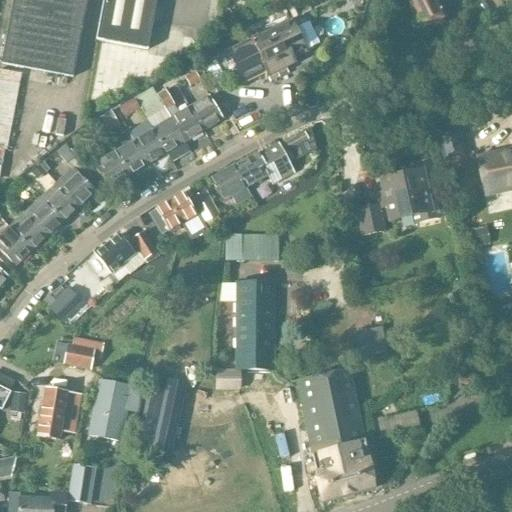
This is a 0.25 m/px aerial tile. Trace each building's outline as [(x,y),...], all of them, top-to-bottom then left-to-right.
[(10,0),(0,58),(0,63),(72,77),(86,0),(10,0)] [(102,0),(95,40),(147,50),(157,0),(102,0)] [(420,30),(442,20),(432,0),(411,0),(412,1),(408,3),(420,30)] [(289,60),(303,54),(287,22),(249,40),(255,55),(264,76),(291,63),(289,60)] [(6,151),(21,74),(0,70),(0,169),(0,170),(4,151),(6,151)] [(184,78),(189,87),(199,82),(194,73),(184,78)] [(133,100),(140,110),(146,121),(164,109),(156,96),(152,89),(133,100)] [(165,91),(156,96),(164,109),(165,111),(174,106),(165,91)] [(188,113),(198,131),(217,120),(203,98),(185,109),(188,113)] [(124,119),(140,111),(133,100),(118,108),(124,119)] [(166,120),(180,143),(198,131),(188,113),(185,109),(166,120)] [(99,125),(102,133),(117,127),(114,119),(99,125)] [(144,124),(161,153),(180,143),(166,120),(150,130),(146,123),(144,124)] [(126,137),(143,165),(161,153),(144,124),(128,133),(129,135),(126,137)] [(443,159),(464,153),(456,127),(435,133),(443,159)] [(303,131),(274,147),(280,159),(309,144),(303,131)] [(111,153),(124,176),(143,165),(126,137),(118,142),(120,147),(111,153)] [(53,156),(66,170),(70,167),(73,171),(79,166),(63,147),(53,156)] [(232,167),(249,199),(251,198),(245,187),(257,181),(259,185),(264,183),(261,179),(265,177),(269,185),(289,175),(280,159),(274,147),(255,157),(254,155),(232,167)] [(511,150),(475,159),(484,195),(511,188),(511,150)] [(106,187),(124,176),(111,153),(92,164),(106,187)] [(29,172),(30,173),(37,181),(45,173),(46,174),(46,173),(38,163),(29,172)] [(218,201),(229,196),(235,206),(249,199),(232,167),(207,180),(218,201)] [(54,184),(75,207),(90,192),(69,169),(54,184)] [(377,204),(354,210),(361,238),(384,232),(378,208),(387,206),(390,221),(413,216),(414,225),(442,220),(439,199),(428,201),(421,171),(387,179),(388,182),(381,184),(383,193),(375,195),(377,204)] [(12,187),(17,193),(26,186),(21,180),(12,187)] [(39,198),(60,221),(75,207),(54,184),(39,198)] [(202,192),(187,200),(195,215),(196,214),(201,223),(203,225),(218,217),(205,190),(202,192)] [(153,212),(149,215),(161,235),(165,233),(170,229),(173,234),(177,231),(175,227),(180,224),(191,241),(206,232),(203,225),(201,223),(196,214),(195,215),(194,215),(182,195),(179,197),(153,212)] [(23,213),(44,236),(60,221),(39,198),(23,213)] [(7,228),(28,251),(44,236),(23,213),(7,228)] [(0,253),(12,266),(28,251),(7,228),(0,234),(0,253)] [(141,262),(142,261),(153,255),(141,234),(128,241),(141,262)] [(107,275),(117,267),(125,276),(141,263),(133,253),(130,256),(115,237),(91,256),(107,275)] [(274,237),(238,237),(238,262),(274,262),(274,237)] [(56,291),(77,311),(89,300),(81,292),(85,287),(78,280),(73,285),(68,280),(56,291)] [(271,285),(234,285),(233,370),(271,370),(271,285)] [(359,358),(387,353),(382,328),(354,334),(359,358)] [(53,355),(51,364),(61,365),(86,370),(89,352),(64,347),(55,345),(54,349),(53,355)] [(298,421),(304,454),(316,501),(366,487),(359,444),(344,368),(298,378),(289,380),(298,421)] [(216,394),(216,390),(236,390),(237,373),(214,373),(214,371),(203,372),(203,394),(216,394)] [(473,386),(475,375),(461,374),(460,385),(473,386)] [(69,383),(77,388),(81,381),(72,376),(69,383)] [(86,379),(77,434),(105,439),(110,408),(123,410),(127,386),(86,379)] [(11,393),(10,413),(24,414),(26,394),(11,393)] [(41,412),(36,439),(56,442),(58,432),(74,434),(81,399),(64,396),(47,393),(43,413),(41,412)] [(435,411),(433,398),(422,400),(424,413),(435,411)] [(407,415),(377,420),(381,438),(392,436),(409,433),(411,433),(421,431),(420,428),(418,413),(407,415)] [(0,462),(0,479),(9,478),(14,460),(0,462)] [(67,498),(66,502),(67,502),(68,503),(86,505),(90,506),(95,471),(96,469),(72,466),(68,493),(67,498)] [(8,495),(6,511),(64,511),(66,497),(66,492),(48,492),(47,496),(47,502),(19,500),(20,495),(8,495)]
